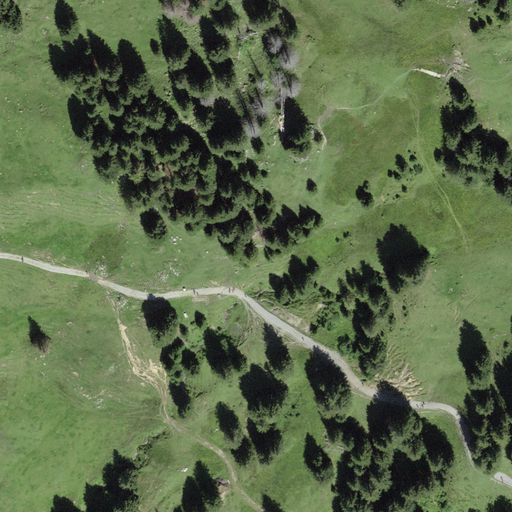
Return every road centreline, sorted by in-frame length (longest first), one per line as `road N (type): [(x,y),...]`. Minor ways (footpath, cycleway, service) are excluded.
road 1 (track): [(194,291),(242,294),(373,392),(446,414),(486,474),(511,481)]
road 2 (track): [(0,408),(164,412),(219,446),(244,493),(266,511)]
road 3 (track): [(0,255),(143,295),(194,291)]
